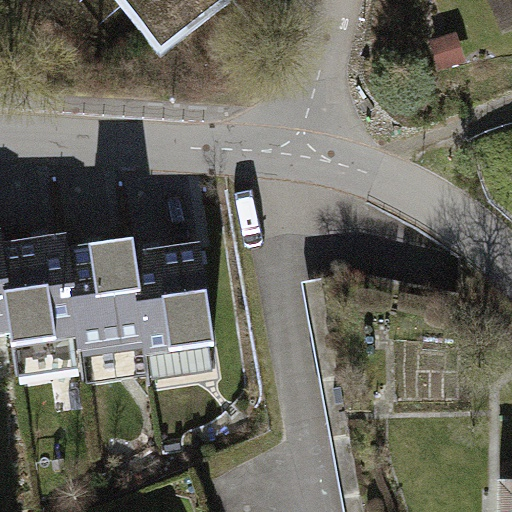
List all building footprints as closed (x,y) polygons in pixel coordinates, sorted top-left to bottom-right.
[(114,0),(162,58),(233,0),(114,0)] [(65,239),(0,248),(12,333),(14,347),(79,338),(67,253),(65,239)] [(132,244),(67,253),(79,338),(80,351),(145,342),(134,257),(132,244)] [(0,246),(0,335),(12,333),(0,248),(0,246)] [(200,248),(134,257),(145,342),(148,356),(215,346),(200,248)] [(511,511),(511,482),(498,482),(497,511),(511,511)]
